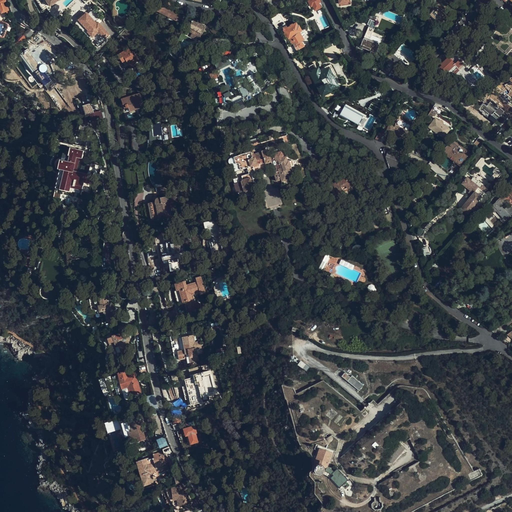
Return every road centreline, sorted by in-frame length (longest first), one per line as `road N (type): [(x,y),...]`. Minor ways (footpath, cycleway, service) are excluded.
road 1 (tertiary): [(12,0),(103,95),(164,418),(208,511)]
road 2 (residential): [(249,0),(318,109),(380,153),(430,291),(511,359)]
road 3 (residential): [(403,90),(440,99),(511,155)]
road 4 (residential): [(324,0),(358,63),(403,90)]
